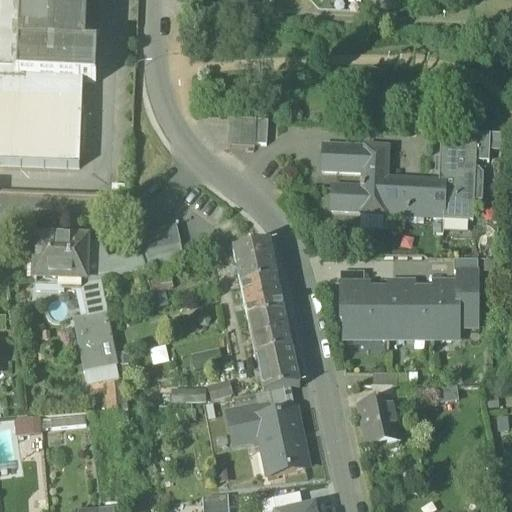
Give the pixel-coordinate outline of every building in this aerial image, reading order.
[(0,0),(0,72),(16,73),(19,0),(0,0)] [(19,0),(16,73),(16,80),(82,83),(91,84),(92,84),(92,85),(95,85),(95,82),(95,81),(94,81),(95,54),(96,54),(96,53),(97,50),(93,50),(92,50),(92,51),(84,50),(86,0),(19,0)] [(0,166),(79,169),(82,83),(16,80),(16,73),(0,72),(0,166)] [(254,151),(254,147),(256,123),(228,122),(226,150),(254,151)] [(268,124),(256,123),(254,147),(266,148),(268,124)] [(475,164),(489,164),(490,137),(453,135),(452,147),(476,148),(475,164)] [(443,222),(473,224),(474,203),(482,204),(483,177),(478,171),(475,171),(475,164),(476,148),(452,147),(440,147),(438,186),(386,183),(388,151),(364,149),(364,151),(323,150),(322,175),(361,176),(361,177),(363,177),(363,188),(361,188),(361,190),(362,190),(362,192),(332,191),(331,214),(361,215),(361,217),(385,219),(385,218),(405,219),(406,211),(426,212),(425,220),(443,222)] [(405,219),(425,220),(426,212),(406,211),(405,219)] [(139,258),(155,255),(180,249),(177,232),(135,241),(138,256),(139,258)] [(72,242),(71,243),(49,243),(49,247),(36,246),(35,264),(42,264),(42,282),(62,283),(62,291),(83,291),(85,304),(103,300),(100,284),(142,274),(139,258),(138,256),(113,262),(111,263),(110,266),(99,265),(99,247),(84,247),(82,245),(80,242),(77,241),(74,241),(72,242)] [(233,254),(241,291),(276,283),(268,247),(233,254)] [(184,265),(180,249),(155,255),(159,271),(184,265)] [(142,274),(159,271),(155,255),(139,258),(142,274)] [(34,282),(42,282),(42,264),(35,264),(34,282)] [(453,275),(456,275),(477,275),(477,264),(453,264),(453,275)] [(340,275),(340,287),(364,287),(364,275),(340,275)] [(433,287),(433,293),(433,336),(458,336),(458,330),(478,330),(477,275),(456,275),(456,287),(433,287)] [(241,291),(248,326),(283,318),(276,283),(241,291)] [(367,342),(388,342),(388,337),(388,293),(369,293),(369,287),(364,287),(340,287),(340,322),(343,322),(343,337),(367,337),(367,342)] [(388,287),(388,293),(388,337),(411,337),(411,342),(433,342),(433,336),(433,293),(414,293),(414,287),(388,287)] [(107,316),(103,300),(85,304),(89,320),(107,316)] [(73,323),(84,375),(106,370),(101,344),(112,342),(108,320),(107,316),(89,320),(73,323)] [(248,326),(256,361),(291,354),(283,318),(248,326)] [(433,336),(433,342),(433,346),(458,346),(458,336),(433,336)] [(367,337),(343,337),(341,337),(341,346),(367,346),(367,342),(367,337)] [(388,337),(388,342),(388,346),(411,346),(411,342),(411,337),(388,337)] [(298,389),(291,354),(256,361),(263,397),(286,392),(298,389)] [(372,377),(372,390),(406,390),(406,377),(372,377)] [(372,390),(376,405),(390,403),(408,400),(406,390),(372,390)] [(438,403),(454,403),(454,390),(437,390),(438,403)] [(258,412),(260,421),(291,415),(286,392),(263,397),(255,399),(258,412)] [(359,409),(367,452),(399,446),(390,403),(376,405),(359,409)] [(259,443),(267,480),(308,471),(307,470),(295,415),(296,415),(296,414),(291,415),(260,421),(258,412),(227,418),(234,448),(248,445),(247,441),(258,438),(259,443)] [(15,438),(39,435),(38,422),(14,425),(15,438)] [(260,511),(290,511),(301,510),(298,496),(259,504),(260,511)] [(202,503),(202,511),(227,511),(227,500),(202,503)]
